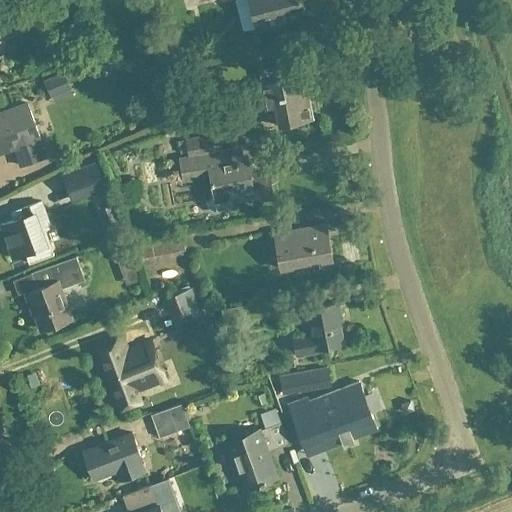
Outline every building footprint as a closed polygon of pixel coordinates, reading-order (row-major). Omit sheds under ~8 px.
[(0,11),(7,29),(31,20),(23,0),(20,0),(0,7),(0,11)] [(54,0),(61,18),(79,12),(74,0),(54,0)] [(247,0),(256,30),(304,17),(299,0),(247,0)] [(101,55),(98,66),(111,69),(113,57),(101,55)] [(297,65),(283,68),(281,56),(269,59),(271,70),(258,73),(261,88),(265,111),(274,109),(278,128),(312,121),(309,106),(306,107),(301,80),(300,80),(297,65)] [(43,81),(50,98),(70,91),(63,73),(43,81)] [(0,154),(14,150),(20,168),(44,159),(38,141),(40,141),(27,105),(0,114),(0,154)] [(185,141),(185,142),(177,143),(179,156),(187,155),(188,158),(178,160),(182,182),(209,177),(213,199),(209,199),(206,205),(207,211),(213,215),(235,211),(233,196),(252,193),(254,202),(271,199),(268,178),(250,181),(246,160),(223,164),(218,135),(185,141)] [(61,176),(70,200),(102,188),(93,164),(61,176)] [(18,219),(0,225),(0,227),(12,259),(48,246),(42,231),(49,228),(40,204),(16,213),(18,219)] [(114,216),(101,222),(106,233),(119,228),(114,216)] [(325,226),(274,235),(280,271),(331,262),(325,226)] [(181,236),(149,242),(137,244),(140,260),(152,258),(185,252),(181,236)] [(121,273),(133,268),(128,256),(116,261),(121,273)] [(74,259),(65,262),(29,275),(35,291),(24,295),(30,311),(32,310),(40,331),(70,320),(59,291),(74,285),(83,282),(74,259)] [(162,263),(168,283),(181,279),(175,259),(162,263)] [(162,300),(169,321),(204,308),(197,287),(162,300)] [(220,310),(224,326),(287,314),(283,298),(220,310)] [(293,340),(297,359),(325,353),(324,348),(343,344),(337,318),(340,317),(338,304),(298,312),(300,321),(307,319),(311,337),(293,340)] [(390,354),(416,341),(406,321),(380,334),(390,354)] [(120,336),(96,346),(120,409),(139,402),(135,392),(165,381),(150,340),(125,350),(120,336)] [(282,393),(308,389),(305,372),(279,377),(282,393)] [(306,397),(287,404),(300,438),(316,432),(323,450),(376,430),(358,382),(307,401),(306,397)] [(149,416),(158,439),(189,427),(180,406),(149,416)] [(257,430),(224,442),(242,490),(274,478),(265,452),(287,444),(279,423),(257,431),(257,430)] [(131,434),(83,453),(94,481),(116,472),(120,481),(143,472),(140,463),(142,462),(131,434)] [(127,511),(179,511),(167,479),(151,485),(121,496),(127,511)]
